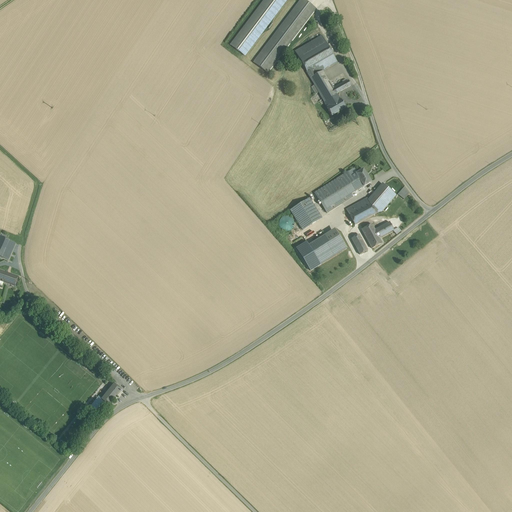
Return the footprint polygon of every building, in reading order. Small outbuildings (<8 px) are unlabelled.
[(265,0),(231,46),(244,56),(286,0),(265,0)] [(303,0),(301,0),(254,63),(267,73),(315,9),(303,0)] [(337,62),(322,36),(295,52),(307,72),(312,69),(319,66),(322,71),(337,62)] [(319,66),(312,69),(315,75),(322,71),(319,66)] [(315,75),(312,69),(307,72),(314,85),(316,89),(322,86),(315,75)] [(322,71),(315,75),(322,86),(329,82),(322,71)] [(322,86),(316,89),(319,93),(325,103),(337,95),(336,94),(333,89),(329,81),(329,82),(322,86)] [(348,81),(333,89),(336,94),(351,86),(348,81)] [(337,95),(325,103),(327,107),(327,108),(332,116),(345,108),(340,100),(337,95)] [(371,182),(363,169),(355,174),(363,186),(363,187),(371,182)] [(356,175),(351,177),(348,172),(314,194),(327,213),(353,197),(351,194),(363,186),(356,175)] [(382,184),(368,200),(376,214),(393,194),(382,184)] [(404,187),(398,194),(404,199),(409,193),(404,187)] [(367,198),(346,210),(355,225),(376,214),(368,200),(367,198)] [(309,199),(291,211),(303,230),(321,219),(309,199)] [(294,227),(294,224),(293,221),(292,219),(289,217),(286,217),(283,217),(281,219),(279,222),(279,224),(279,227),(281,230),(284,231),(287,232),(289,231),(292,230),(294,227)] [(389,222),(375,230),(377,235),(387,229),(392,227),(389,222)] [(372,224),(361,230),(367,240),(377,235),(375,230),(372,224)] [(377,235),(367,240),(372,249),(382,243),(379,238),(389,233),(387,229),(377,235)] [(311,249),(336,233),(334,230),(309,246),(311,249)] [(346,249),(336,233),(311,249),(321,265),(346,249)] [(359,235),(351,239),(360,255),(368,251),(359,235)] [(1,237),(0,238),(0,256),(8,260),(15,243),(7,239),(1,237)] [(294,242),(297,246),(305,241),(303,237),(294,242)] [(18,277),(0,270),(0,281),(15,287),(18,277)] [(114,384),(107,393),(108,394),(115,385),(114,384)] [(115,385),(108,394),(107,393),(102,399),(104,401),(109,405),(121,389),(115,385)] [(97,411),(104,401),(102,399),(98,396),(91,406),(97,411)]
